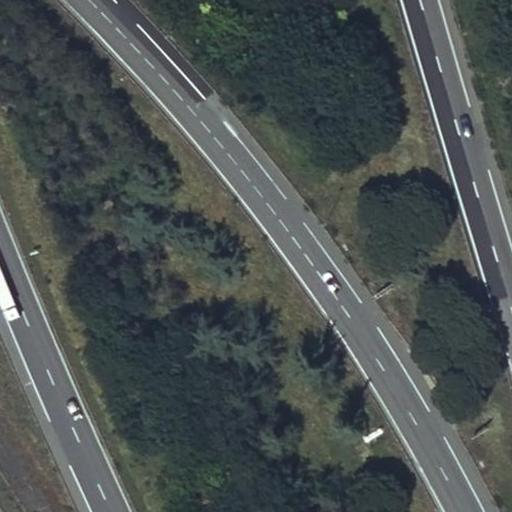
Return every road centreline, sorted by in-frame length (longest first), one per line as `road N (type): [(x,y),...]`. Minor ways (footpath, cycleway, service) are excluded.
road 1 (motorway): [(471,511),(325,268),(225,135),(100,0)]
road 2 (motorway): [(511,316),(419,0)]
road 3 (motorway): [(0,247),(113,511)]
